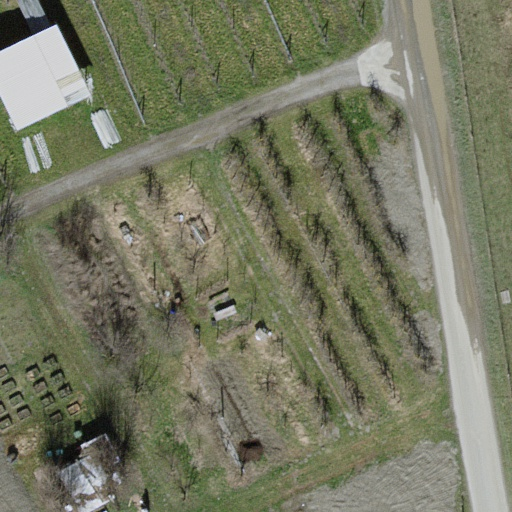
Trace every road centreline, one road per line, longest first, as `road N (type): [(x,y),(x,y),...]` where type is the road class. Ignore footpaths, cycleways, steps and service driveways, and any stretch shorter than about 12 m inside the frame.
road 1 (unclassified): [(408,0),(491,511)]
road 2 (track): [(417,55),(0,232)]
